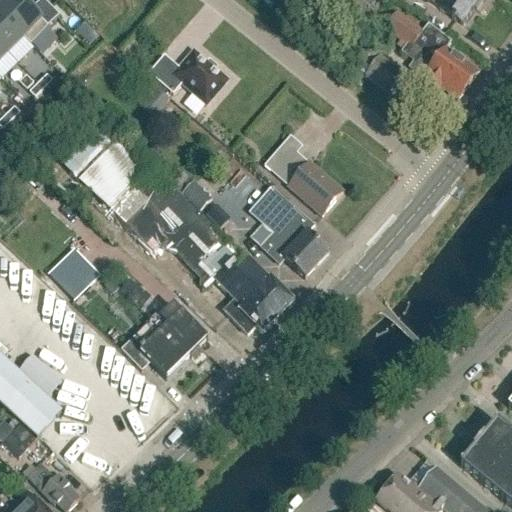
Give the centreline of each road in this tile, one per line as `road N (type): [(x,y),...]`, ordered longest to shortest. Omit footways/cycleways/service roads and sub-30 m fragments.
road 1 (secondary): [(127,511),(354,283),(440,184)]
road 2 (unclassified): [(440,184),(216,0)]
road 3 (unclassified): [(312,511),(511,312)]
road 4 (secondary): [(440,184),(511,88)]
